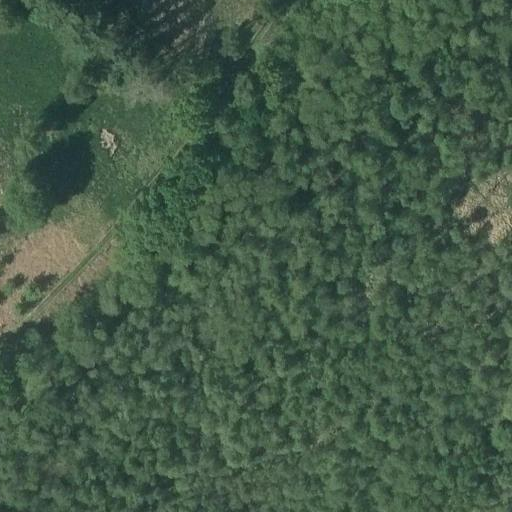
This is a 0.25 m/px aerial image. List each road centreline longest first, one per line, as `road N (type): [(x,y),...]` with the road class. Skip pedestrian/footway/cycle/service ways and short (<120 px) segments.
road 1 (track): [(0,338),(33,311),(212,101)]
road 2 (track): [(287,0),(212,101),(84,0)]
